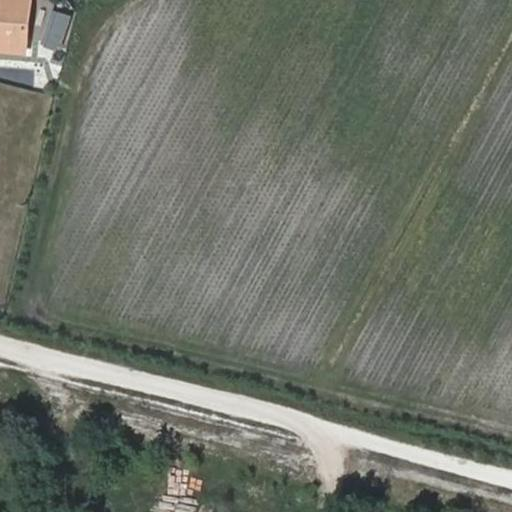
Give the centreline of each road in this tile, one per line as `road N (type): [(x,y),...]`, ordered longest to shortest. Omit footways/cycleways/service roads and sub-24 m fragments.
road 1 (track): [(511,437),(49,322),(29,295),(97,38),(149,0)]
road 2 (track): [(511,477),(0,350)]
